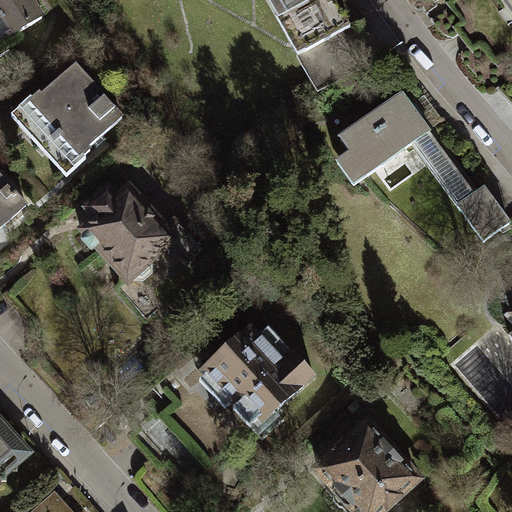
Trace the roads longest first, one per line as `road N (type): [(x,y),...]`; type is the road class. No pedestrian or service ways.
road 1 (residential): [(0,366),(134,511)]
road 2 (residential): [(388,0),(511,152)]
